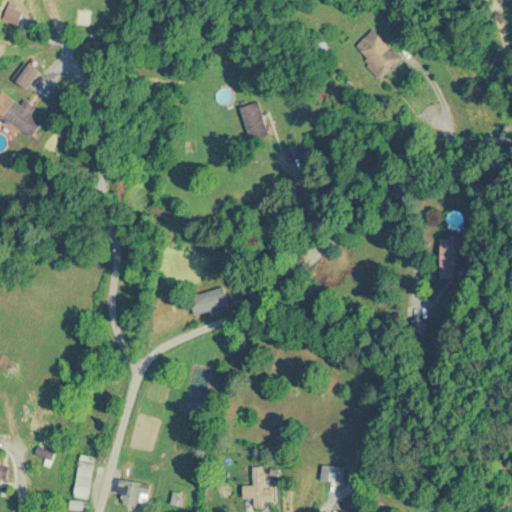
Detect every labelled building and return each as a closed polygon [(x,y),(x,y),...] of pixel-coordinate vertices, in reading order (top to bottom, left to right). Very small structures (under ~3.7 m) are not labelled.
[(402,58),(372,28),(351,49),(380,79),(402,58)] [(26,88),(40,72),(26,61),(13,78),(26,88)] [(33,111),(36,109),(26,98),(19,105),(16,101),(4,111),(27,137),(44,123),(33,111)] [(240,107),(253,139),(271,132),(258,100),(240,107)] [(459,283),(460,235),(441,235),(441,283),(459,283)] [(182,296),(183,307),(228,303),(227,293),(182,296)] [(0,439),(0,473),(17,474),(17,456),(1,455),(2,440),(0,439)] [(89,498),(95,457),(81,455),(75,496),(89,498)] [(344,482),(346,466),(323,464),(321,481),(344,482)] [(254,467),(254,502),(273,502),(273,487),(265,487),(265,467),(254,467)] [(148,480),(119,483),(121,505),(150,503),(148,480)]
